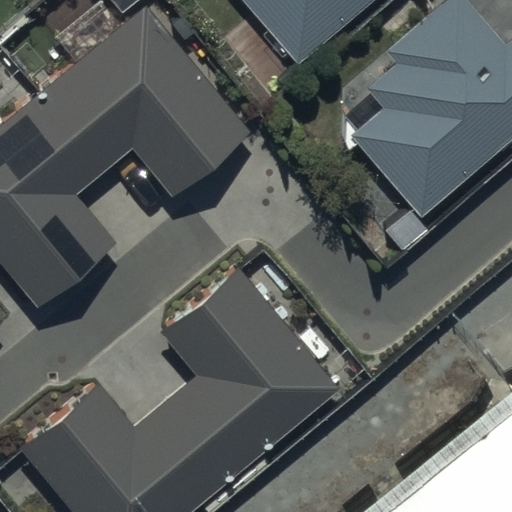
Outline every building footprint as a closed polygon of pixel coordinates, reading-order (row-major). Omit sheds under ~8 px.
[(245,116),(146,0),(130,0),(0,110),(0,250),(35,291),(110,228),(71,181),(125,135),(166,183),(245,116)] [(250,0),(296,51),(357,0),(250,0)] [(351,118),(345,123),(407,195),(380,220),(399,241),(427,216),(419,206),(511,125),(511,21),(503,30),(476,0),(428,0),(381,41),(389,51),(361,75),(366,81),(339,104),(351,118)] [(77,511),(171,511),(329,374),(231,254),(158,318),(194,359),(131,413),(93,370),(14,440),(77,511)] [(511,511),(511,458),(444,511),(511,511)]
